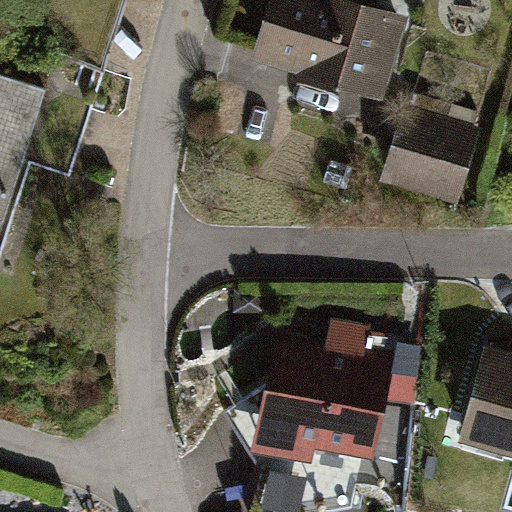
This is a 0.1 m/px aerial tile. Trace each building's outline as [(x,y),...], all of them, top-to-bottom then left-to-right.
[(387,93),(409,16),(352,0),(328,0),(326,10),(290,0),(279,0),(263,57),(387,93)] [(56,97),(0,80),(0,224),(16,229),(56,97)] [(488,135),(417,113),(394,188),(465,210),(488,135)] [(403,357),(281,334),(260,448),(382,471),(403,357)] [(511,351),(492,346),(464,449),(511,461),(511,351)]
